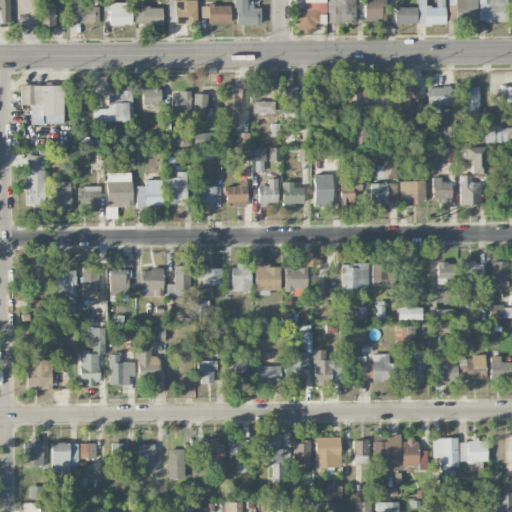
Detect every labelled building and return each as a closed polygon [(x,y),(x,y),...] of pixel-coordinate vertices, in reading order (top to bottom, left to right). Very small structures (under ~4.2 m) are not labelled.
[(8,0),(0,0),(0,23),(10,23),(8,0)] [(173,0),(174,24),(196,23),(195,0),(173,0)] [(246,0),(234,0),(235,26),(260,25),(260,6),(247,6),(246,0)] [(325,0),(303,0),(303,10),(294,10),(294,29),(316,30),(316,14),(325,14),(325,0)] [(363,0),(364,21),(386,20),(385,0),(363,0)] [(417,0),(417,24),(444,25),(444,0),(435,0),(436,6),(425,6),(425,0),(417,0)] [(476,0),(448,0),(448,5),(455,5),(455,21),(476,22),(476,0)] [(477,0),(478,22),(507,21),(506,0),(477,0)] [(131,25),(131,1),(109,2),(109,25),(131,25)] [(55,4),(41,4),(40,26),(55,27),(55,4)] [(200,5),(200,22),(228,22),(228,5),(200,5)] [(77,23),(99,22),(98,6),(77,6),(77,23)] [(162,24),(161,7),(134,7),(134,25),(162,24)] [(416,7),(394,7),(394,23),(416,23),(416,7)] [(364,82),(345,83),(346,106),(365,105),(364,82)] [(63,124),(62,85),(19,85),(20,105),(30,105),(30,124),(63,124)] [(296,111),(297,87),(281,86),(281,111),(296,111)] [(398,86),(397,123),(416,123),(417,87),(398,86)] [(427,87),(428,112),(439,111),(439,105),(455,104),(455,86),(427,87)] [(141,103),(159,103),(160,88),(142,87),(141,103)] [(272,114),(272,87),(252,87),(251,113),(272,114)] [(478,87),(462,87),(462,111),(478,111),(478,87)] [(239,126),(240,89),(223,88),(222,125),(239,126)] [(131,89),(107,90),(107,108),(93,109),(93,122),(132,121),(131,89)] [(393,90),(374,90),(375,114),(393,113),(393,90)] [(170,92),(171,113),(190,112),(189,92),(170,92)] [(206,110),(206,94),(193,93),(192,109),(206,110)] [(351,144),(364,144),(363,125),(351,126),(351,144)] [(444,142),(455,142),(455,127),(444,126),(444,142)] [(485,142),(493,142),(493,127),(485,127),(485,142)] [(249,132),(235,132),(235,146),(249,146),(249,132)] [(190,146),(190,138),(171,138),(171,146),(190,146)] [(469,159),(469,174),(485,173),(484,146),(464,147),(465,159),(469,159)] [(279,161),(279,147),(269,147),(269,161),(279,161)] [(436,162),(454,162),(454,148),(436,147),(436,162)] [(264,148),(251,149),(252,162),(254,162),(254,171),(265,171),(264,148)] [(308,161),(308,148),(298,148),(297,160),(308,161)] [(44,204),(43,155),(26,156),(27,204),(44,204)] [(376,178),(396,179),(396,162),(376,161),(376,178)] [(106,206),(131,206),(131,172),(106,173),(106,206)] [(186,202),(186,172),(175,172),(176,177),(165,177),(166,187),(169,186),(169,202),(186,202)] [(358,186),(353,186),(352,172),(339,172),(340,206),(358,206),(358,186)] [(459,204),(480,204),(479,181),(470,181),(470,175),(459,175),(459,204)] [(441,182),(441,177),(432,177),(431,200),(450,201),(451,182),(441,182)] [(257,202),(277,202),(276,178),(267,179),(268,185),(257,185),(257,202)] [(136,206),(162,206),(161,180),(143,180),(143,185),(135,186),(136,206)] [(70,181),(54,181),(55,207),(70,206),(70,181)] [(245,181),(238,181),(238,186),(224,186),(225,206),(246,205),(245,181)] [(281,204),(302,205),(302,187),(293,187),(293,182),(282,181),(281,204)] [(330,181),(314,181),(313,203),(329,204),(330,181)] [(399,202),(424,202),(423,181),(398,181),(399,202)] [(386,183),(370,183),(369,204),(385,204),(386,183)] [(396,183),(386,183),(387,201),(396,201),(396,183)] [(216,186),(198,185),(198,203),(215,203),(216,186)] [(99,205),(99,186),(76,187),(77,206),(99,205)] [(279,290),(279,265),(261,264),(261,254),(254,254),(253,295),(269,295),(269,290),(279,290)] [(459,280),(481,280),(481,262),(459,261),(459,280)] [(492,287),(507,287),(506,261),(491,261),(492,287)] [(436,282),(453,282),(454,262),(436,262),(436,282)] [(368,293),(367,263),(340,263),(341,298),(353,298),(353,293),(368,293)] [(371,264),(371,286),(393,285),(392,263),(371,264)] [(188,265),(173,265),(174,283),(165,284),(166,296),(189,295),(188,265)] [(231,265),(230,290),(250,291),(250,265),(231,265)] [(30,266),(28,292),(43,293),(45,267),(30,266)] [(96,267),(80,267),(81,300),(97,300),(96,267)] [(284,290),(306,289),(306,267),(283,268),(284,290)] [(220,268),(201,268),(202,284),(220,284),(220,268)] [(127,269),(108,270),(109,295),(128,295),(127,269)] [(141,296),(162,295),(162,269),(135,269),(136,286),(141,286),(141,296)] [(74,270),(55,270),(55,296),(75,295),(74,270)] [(197,313),(207,313),(207,301),(197,300),(197,313)] [(375,319),(383,320),(383,301),(376,301),(375,319)] [(511,305),(488,307),(489,318),(511,317),(511,305)] [(398,320),(420,319),(420,307),(398,308),(398,320)] [(429,319),(452,320),(452,308),(429,308),(429,319)] [(412,324),(395,324),(395,341),(412,340),(412,324)] [(163,325),(149,326),(149,341),(164,341),(163,325)] [(78,353),(79,384),(98,384),(97,354),(104,353),(104,327),(91,328),(91,353),(78,353)] [(151,348),(137,348),(136,381),(158,381),(159,356),(150,356),(151,348)] [(409,380),(424,380),(425,350),(409,349),(409,380)] [(340,383),(339,360),(324,360),(324,350),(312,350),(313,384),(340,383)] [(437,367),(441,367),(440,380),(454,380),(455,351),(438,351),(437,367)] [(290,352),(290,359),(283,359),(283,379),(307,378),(307,352),(290,352)] [(128,384),(128,375),(133,375),(133,361),(119,362),(118,354),(107,354),(108,385),(128,384)] [(388,354),(371,354),(371,363),(361,364),(361,378),(371,377),(371,380),(395,380),(394,363),(388,363),(388,354)] [(484,356),(458,357),(459,379),(485,378),(484,356)] [(490,379),(511,378),(511,361),(500,362),(499,356),(489,356),(490,379)] [(50,388),(50,359),(25,360),(26,389),(50,388)] [(199,383),(214,383),(214,360),(198,360),(199,383)] [(246,383),(246,361),(226,362),(226,384),(246,383)] [(279,382),(279,365),(255,366),(256,382),(279,382)] [(399,434),(385,434),(385,437),(372,438),(372,466),(386,466),(386,470),(399,469),(399,434)] [(314,469),(340,468),(339,437),(314,437),(314,469)] [(432,457),(439,457),(439,476),(457,476),(456,438),(431,438),(432,457)] [(281,448),(276,449),(275,439),(259,439),(259,465),(272,465),(272,483),(282,483),(281,448)] [(401,468),(426,468),(427,450),(416,450),(416,440),(401,439),(401,468)] [(23,465),(41,465),(41,440),(22,440),(23,465)] [(226,440),(227,461),(235,461),(236,472),(253,472),(252,440),(226,440)] [(352,463),(368,463),(367,440),(352,440),(352,463)] [(471,471),(481,471),(481,462),(486,461),(486,440),(458,441),(459,462),(471,462),(471,471)] [(310,441),(294,441),(293,464),(310,464),(310,441)] [(223,459),(223,442),(205,442),(205,459),(223,459)] [(77,443),(50,443),(50,472),(68,472),(68,465),(77,465),(77,443)] [(95,458),(95,443),(79,443),(79,458),(95,458)] [(121,443),(110,443),(110,456),(121,457),(121,443)] [(154,444),(138,444),(138,472),(154,472),(154,444)] [(167,478),(184,478),(183,449),(167,449),(167,478)] [(41,486),(29,486),(28,497),(40,498),(41,486)] [(340,486),(328,486),(328,498),(341,498),(340,486)] [(511,511),(511,492),(492,493),(492,511),(511,511)] [(369,511),(369,501),(355,501),(355,511),(369,511)] [(241,511),(241,502),(227,502),(226,511),(241,511)] [(397,511),(398,502),(375,502),(375,511),(397,511)] [(179,511),(194,511),(194,504),(180,503),(179,511)]
